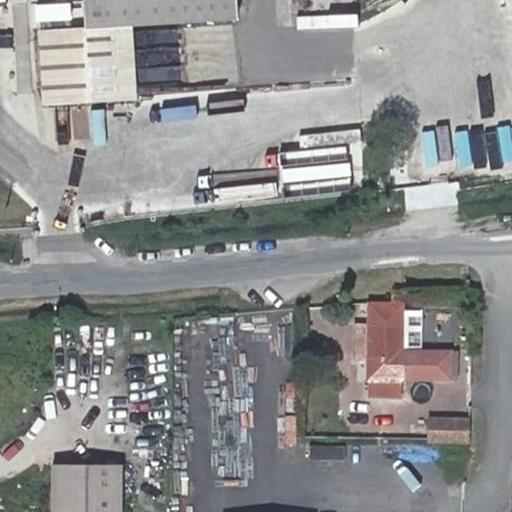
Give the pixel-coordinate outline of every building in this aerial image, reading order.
[(81,0),(84,37),(130,34),(237,27),(235,0),(81,0)] [(134,108),(130,34),(84,37),(37,40),(42,113),(134,108)] [(433,175),(504,168),(501,133),(429,140),(433,175)] [(321,161),(322,185),(357,184),(357,159),(321,161)] [(455,373),(455,345),(406,345),(406,299),(372,300),(372,319),(358,319),(358,357),(372,357),(372,392),(406,391),(406,373),(455,373)] [(471,434),(473,413),(433,413),(433,434),(471,434)] [(119,511),(120,451),(52,450),(50,511),(119,511)]
